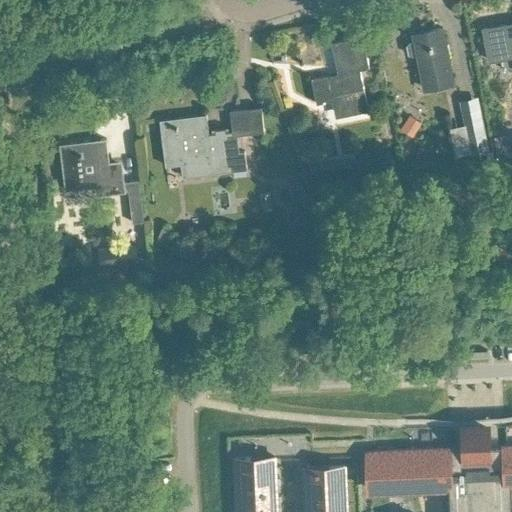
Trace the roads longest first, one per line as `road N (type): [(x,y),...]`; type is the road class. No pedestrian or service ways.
road 1 (residential): [(511,369),(208,383),(184,409)]
road 2 (unclassified): [(230,2),(213,16),(127,36),(77,58),(0,66)]
